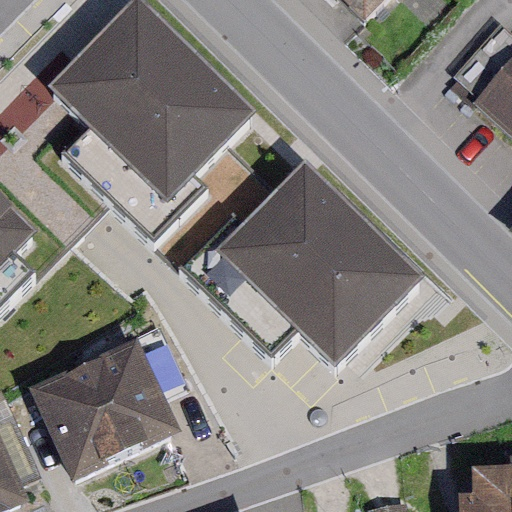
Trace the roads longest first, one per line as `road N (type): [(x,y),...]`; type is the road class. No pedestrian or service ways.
road 1 (tertiary): [(229,0),(434,202),(511,264)]
road 2 (residential): [(511,400),(180,511)]
